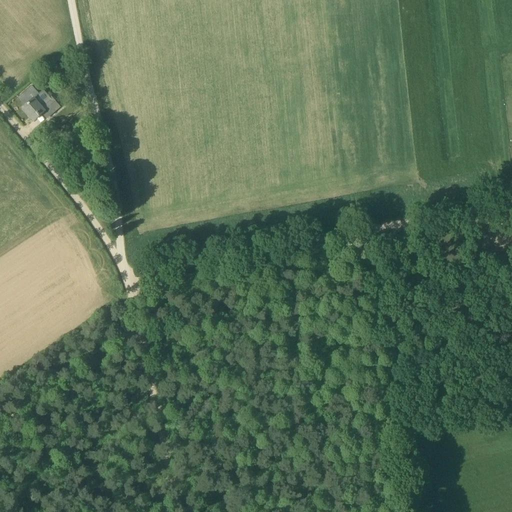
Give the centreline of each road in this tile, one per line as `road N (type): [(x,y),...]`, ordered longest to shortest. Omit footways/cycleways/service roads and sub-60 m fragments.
road 1 (track): [(126,275),(511,203)]
road 2 (track): [(126,275),(72,0)]
road 3 (track): [(177,511),(152,364),(126,275)]
road 4 (track): [(372,447),(170,481)]
road 5 (track): [(0,106),(123,259)]
